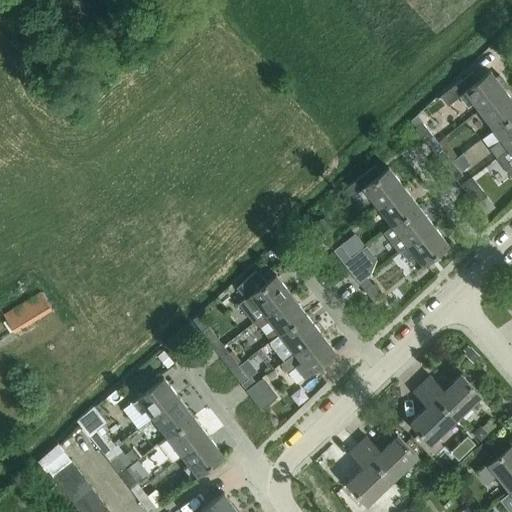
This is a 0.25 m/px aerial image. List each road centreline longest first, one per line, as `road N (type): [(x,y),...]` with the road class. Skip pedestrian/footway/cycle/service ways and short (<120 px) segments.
road 1 (residential): [(182,361),(279,480)]
road 2 (residential): [(279,480),(292,456),(381,371)]
road 3 (residential): [(495,262),(404,151)]
road 4 (residential): [(294,258),(381,371)]
